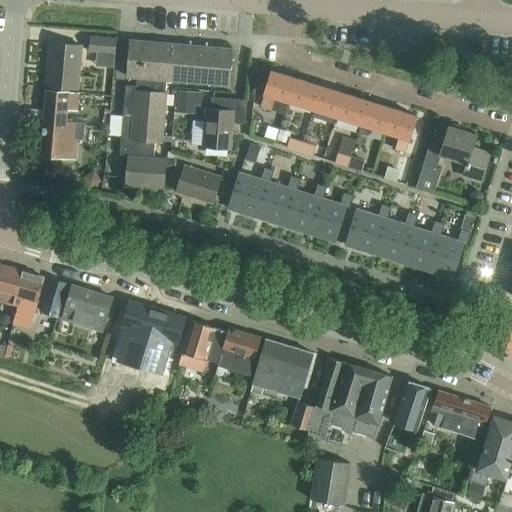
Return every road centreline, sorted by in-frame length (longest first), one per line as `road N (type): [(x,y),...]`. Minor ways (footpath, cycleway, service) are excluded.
road 1 (tertiary): [(511,389),(475,368),(134,266),(0,238)]
road 2 (residential): [(511,127),(281,54),(285,5)]
road 3 (residential): [(285,5),(474,20)]
road 4 (tertiary): [(0,154),(15,0)]
